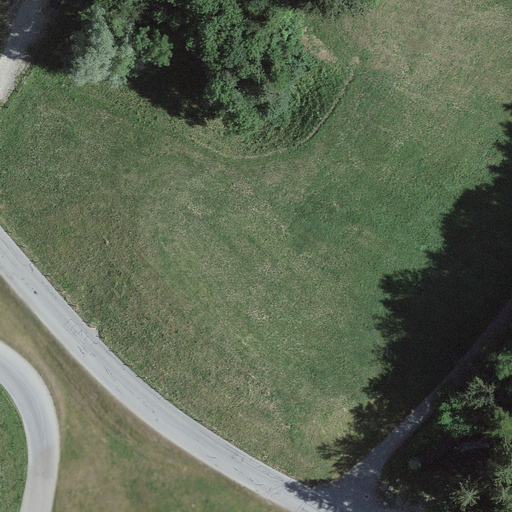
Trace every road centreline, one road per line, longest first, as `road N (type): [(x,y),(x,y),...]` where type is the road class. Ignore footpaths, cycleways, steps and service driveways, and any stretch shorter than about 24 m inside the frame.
road 1 (tertiary): [(0,250),(133,393),(321,511)]
road 2 (unclassified): [(36,511),(44,462),(36,403),(0,360)]
